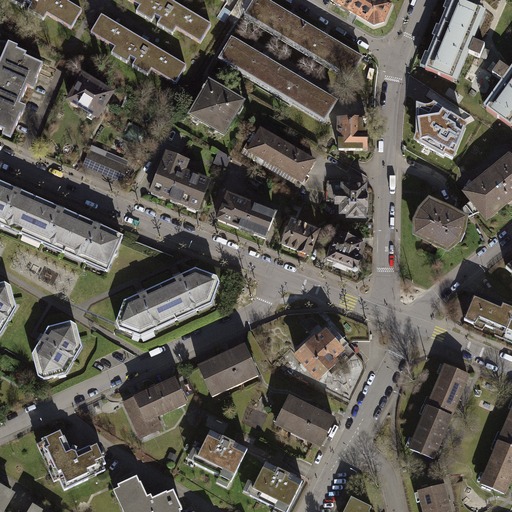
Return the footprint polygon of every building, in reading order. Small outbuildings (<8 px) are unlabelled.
[(26,11),(41,20),(45,14),(69,28),(79,11),(60,0),(7,0),(20,8),(24,1),(30,5),(26,11)] [(174,29),(198,43),(209,26),(166,0),(126,0),(138,7),(134,13),(149,22),(153,16),(159,19),(155,25),(170,35),(174,29)] [(260,0),(253,0),(243,18),(291,47),(304,26),(260,0)] [(328,0),(329,0),(372,26),(382,23),(389,5),(379,0),(328,0)] [(463,52),(468,40),(480,10),(456,0),(444,0),(440,10),(447,13),(440,29),(433,26),(429,37),(436,40),(429,57),(422,54),(417,67),(451,81),(463,52)] [(147,76),(150,71),(174,85),(185,68),(100,16),(89,34),(113,49),(110,54),(125,64),(129,58),(135,62),(131,67),(147,76)] [(291,47),(347,81),(360,60),(304,26),(291,47)] [(230,40),(217,61),(265,90),(278,69),(230,40)] [(483,46),(468,40),(463,52),(478,58),(483,46)] [(1,135),(9,138),(19,115),(20,115),(24,107),(18,104),(26,86),(32,89),(35,81),(34,80),(41,65),(23,57),(25,54),(15,50),(16,47),(6,43),(0,57),(0,130),(2,131),(1,135)] [(490,74),(503,83),(510,73),(498,64),(490,74)] [(265,90),(321,124),(334,103),(278,69),(265,90)] [(511,70),(510,73),(503,83),(484,109),(511,129),(511,70)] [(68,101),(95,117),(108,94),(81,78),(68,101)] [(188,116),(222,135),(241,103),(207,83),(188,116)] [(415,143),(453,165),(466,121),(419,93),(415,143)] [(337,150),(364,151),(364,131),(365,131),(365,120),(337,120),(337,150)] [(242,149),(300,183),(312,162),(254,128),(242,149)] [(88,152),(82,166),(120,182),(125,168),(88,152)] [(218,152),(213,164),(224,168),(229,156),(218,152)] [(150,191),(196,209),(207,182),(181,172),(185,161),(168,155),(166,154),(162,165),(161,164),(150,191)] [(511,162),(507,159),(464,193),(485,218),(511,196),(511,162)] [(252,171),(248,177),(261,185),(265,178),(252,171)] [(257,191),(261,185),(248,177),(244,184),(257,191)] [(341,194),(341,186),(341,181),(327,181),(324,183),(324,201),(334,201),(334,194),(341,194)] [(120,238),(0,185),(0,221),(107,268),(120,238)] [(346,218),(363,218),(363,186),(341,186),(341,194),(334,194),(334,201),(334,205),(339,205),(339,214),(346,214),(346,218)] [(302,201),(291,194),(287,203),(299,208),(302,201)] [(226,196),(216,221),(263,239),(273,215),(226,196)] [(463,219),(428,202),(419,211),(414,222),(414,235),(446,251),(456,242),(461,232),(463,219)] [(295,252),(307,257),(317,232),(290,221),(280,245),(296,251),(295,252)] [(325,260),(353,271),(358,259),(358,258),(363,246),(360,245),(360,244),(351,241),(351,240),(338,235),(335,234),(325,260)] [(193,271),(123,303),(116,326),(118,330),(141,339),(209,306),(218,285),(215,279),(193,271)] [(3,286),(0,287),(0,336),(15,311),(9,289),(3,286)] [(503,335),(511,314),(511,309),(474,293),(462,320),(473,325),(474,322),(503,335)] [(511,314),(503,335),(511,338),(511,314)] [(71,326),(49,331),(35,357),(41,380),(47,382),(67,376),(83,350),(77,329),(71,326)] [(315,340),(296,357),(308,370),(318,381),(335,365),(339,369),(357,354),(343,339),(347,336),(342,330),(340,332),(338,333),(333,327),(327,332),(316,342),(315,340)] [(242,348),(198,368),(212,398),(256,378),(242,348)] [(445,367),(427,411),(453,421),(463,397),(471,377),(445,367)] [(174,380),(123,402),(136,432),(141,437),(156,430),(155,423),(152,417),(184,404),(174,380)] [(332,420),(287,398),(274,424),(319,446),(332,420)] [(427,411),(409,456),(435,466),(444,444),(453,421),(427,411)] [(511,412),(498,446),(511,451),(511,412)] [(244,451),(206,432),(196,453),(189,450),(184,460),(188,462),(187,464),(216,478),(212,485),(225,491),(244,451)] [(37,444),(32,446),(49,484),(56,481),(60,491),(101,473),(98,466),(101,465),(92,446),(71,455),(69,452),(65,454),(55,433),(36,442),(37,444)] [(511,451),(498,446),(480,488),(507,499),(511,487),(511,451)] [(283,511),(299,482),(261,464),(250,485),(244,482),(239,491),(242,493),(241,495),(270,509),(268,511),(283,511)] [(115,489),(110,491),(119,511),(176,511),(179,510),(170,491),(149,500),(147,497),(143,499),(133,478),(114,486),(115,489)] [(0,511),(2,511),(15,492),(0,482),(0,511)] [(446,485),(419,492),(423,511),(453,511),(450,499),(446,485)] [(347,499),(341,511),(365,511),(366,511),(369,507),(347,499)]
